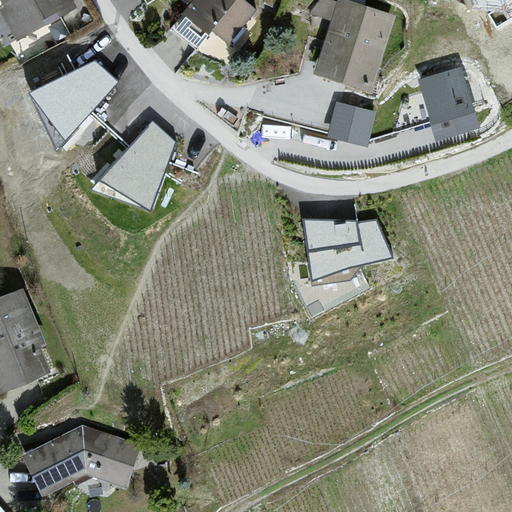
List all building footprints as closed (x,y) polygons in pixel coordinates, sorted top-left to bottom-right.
[(66,0),(0,0),(0,14),(15,43),(73,13),(66,0)] [(232,0),(192,0),(179,19),(225,51),(252,13),(232,0)] [(511,0),(476,0),(479,5),(506,8),(511,4),(511,0)] [(392,19),(336,1),(312,75),(368,93),(392,19)] [(118,82),(94,60),(29,92),(66,140),(118,82)] [(477,126),(461,70),(421,81),(437,138),(477,126)] [(373,113),(338,104),(330,135),(366,144),(373,113)] [(176,141),(152,121),(100,180),(151,211),(176,141)] [(392,258),(375,219),(359,222),(303,218),(313,285),(350,280),(361,265),(392,258)] [(18,297),(0,303),(0,390),(43,377),(18,297)] [(78,428),(17,457),(37,495),(82,475),(121,491),(136,444),(78,428)] [(146,476),(149,444),(138,443),(135,475),(146,476)]
